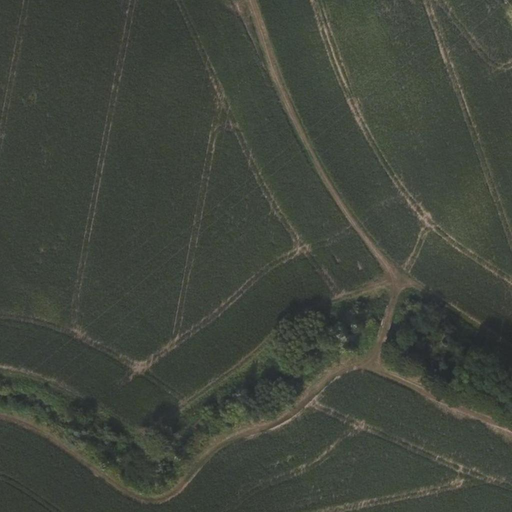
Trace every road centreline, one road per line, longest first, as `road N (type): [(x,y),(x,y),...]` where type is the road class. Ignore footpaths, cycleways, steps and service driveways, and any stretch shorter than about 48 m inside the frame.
road 1 (track): [(0,415),(59,441),(151,504),(171,498),(214,452),(270,429),(322,383),(374,352)]
road 2 (track): [(243,0),(320,167),(399,296)]
